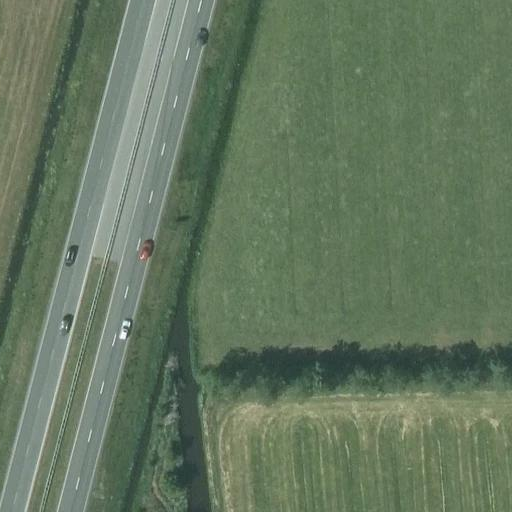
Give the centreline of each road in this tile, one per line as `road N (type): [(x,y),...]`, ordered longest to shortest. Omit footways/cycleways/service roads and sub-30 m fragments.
road 1 (trunk): [(141,0),(10,511)]
road 2 (trunk): [(69,511),(200,0)]
